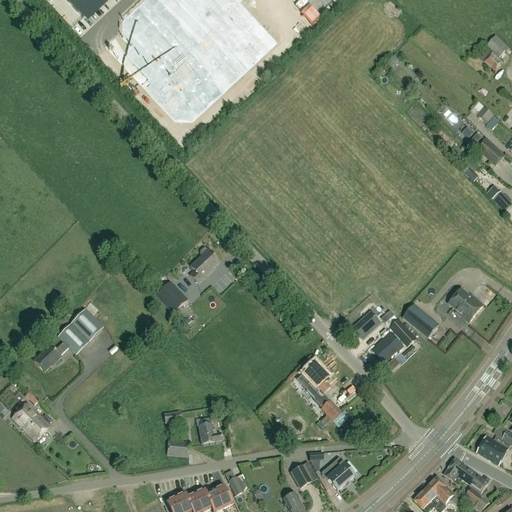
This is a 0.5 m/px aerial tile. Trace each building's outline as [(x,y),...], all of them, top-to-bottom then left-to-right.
[(64,0),(82,19),(102,0),(64,0)] [(139,57),(126,70),(175,123),(192,123),(277,44),(240,4),(243,2),(241,0),(235,0),(212,22),(191,0),(183,0),(158,24),(131,49),(139,57)] [(183,0),(147,0),(141,6),(158,24),(183,0)] [(235,0),(191,0),(212,22),(235,0)] [(123,40),(131,49),(158,24),(141,6),(123,23),(123,40)] [(508,49),(496,37),(487,47),(500,59),(508,49)] [(476,117),(487,127),(495,118),(483,108),(476,117)] [(476,150),(495,169),(505,158),(486,140),(484,142),(477,136),(470,144),(476,150)] [(511,161),(502,172),(507,176),(511,170),(511,161)] [(492,200),(505,214),(511,207),(511,204),(501,192),(492,200)] [(202,257),(189,268),(193,272),(189,277),(197,286),(202,282),(211,273),(210,272),(219,264),(208,251),(207,252),(206,250),(203,250),(200,253),(200,255),(202,257)] [(162,311),(165,308),(172,316),(188,301),(170,283),(155,298),(160,302),(156,305),(162,311)] [(461,291),(449,306),(461,316),(460,317),(469,325),(483,308),(474,301),(474,302),(461,291)] [(403,321),(422,336),(433,321),(414,307),(403,321)] [(71,325),(89,343),(103,330),(84,312),(71,325)] [(390,313),(381,321),(385,325),(394,317),(390,313)] [(371,315),(353,331),(363,342),(381,326),(371,315)] [(389,329),(406,348),(415,340),(398,321),(389,329)] [(440,326),(433,321),(422,336),(428,341),(440,326)] [(89,343),(71,325),(57,338),(63,344),(55,352),(49,347),(33,362),(45,374),(51,368),(61,359),(60,358),(68,350),(76,357),(89,343)] [(404,351),(388,333),(375,345),(379,349),(373,355),(385,368),(391,362),(392,363),(398,357),(404,351)] [(407,363),(401,356),(395,361),(400,366),(401,368),(407,363)] [(395,361),(381,373),(386,378),(387,378),(400,366),(395,361)] [(329,401),(323,395),(329,389),(324,383),(329,378),(315,364),(303,375),(317,390),(320,393),(312,400),(320,409),(329,401)] [(320,411),(326,417),(320,423),(324,427),(330,421),(332,423),(342,413),(330,401),(320,411)] [(27,405),(12,420),(35,443),(50,428),(27,405)] [(165,425),(181,423),(180,414),(163,415),(165,425)] [(202,421),(203,427),(198,428),(201,446),(222,442),(221,435),(213,436),(211,426),(210,419),(202,421)] [(339,428),(349,440),(360,431),(349,419),(339,428)] [(511,435),(508,433),(503,441),(497,437),(493,442),(486,438),(477,455),(499,468),(508,451),(511,447),(511,435)] [(188,459),(190,444),(168,442),(166,457),(188,459)] [(338,459),(321,475),(337,493),(354,478),(353,476),(356,473),(348,463),(344,466),(338,459)] [(448,472),(444,476),(454,483),(459,487),(462,482),(472,489),(465,498),(475,508),(474,509),(477,511),(482,511),(490,504),(480,496),(488,485),(456,460),(447,472),(448,472)] [(301,467),(289,474),(299,491),(304,487),(311,483),(301,467)] [(235,479),(228,483),(235,497),(242,494),(235,479)] [(457,491),(453,495),(446,488),(437,479),(415,502),(424,511),(425,511),(431,511),(434,509),(435,511),(436,511),(443,511),(446,509),(444,507),(448,503),(450,504),(451,504),(455,508),(460,502),(458,500),(462,495),(457,491)] [(260,490),(271,489),(270,481),(259,483),(260,490)] [(223,487),(214,491),(223,510),(232,506),(223,487)] [(265,501),(258,487),(250,491),(258,505),(265,501)] [(203,491),(194,495),(202,511),(207,511),(211,510),(204,496),(206,495),(203,491)] [(206,495),(204,496),(211,510),(212,511),(219,511),(223,510),(214,491),(206,495)] [(184,494),(174,499),(180,511),(191,511),(185,500),(186,499),(184,494)] [(186,499),(185,500),(191,511),(202,511),(194,495),(186,499)] [(307,511),(306,511),(304,511),(294,495),(283,501),(289,511),(307,511)] [(316,509),(324,506),(320,496),(312,498),(316,509)] [(180,511),(174,499),(166,503),(169,511),(180,511)]
